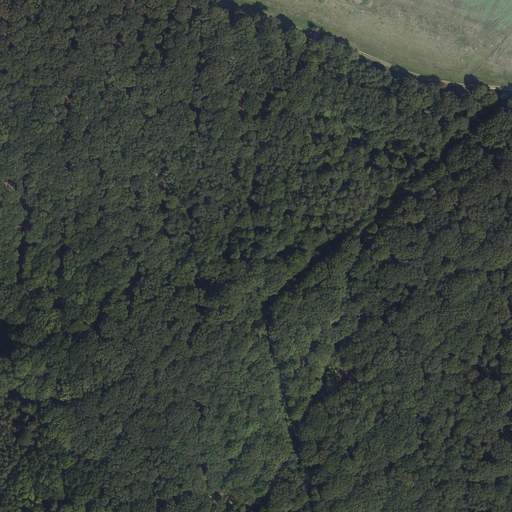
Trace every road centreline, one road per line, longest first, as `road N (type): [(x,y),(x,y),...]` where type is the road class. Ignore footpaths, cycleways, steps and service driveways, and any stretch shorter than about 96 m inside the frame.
road 1 (tertiary): [(511,134),(365,229),(349,255),(320,381),(270,488),(242,511)]
road 2 (track): [(213,0),(429,78),(511,90)]
